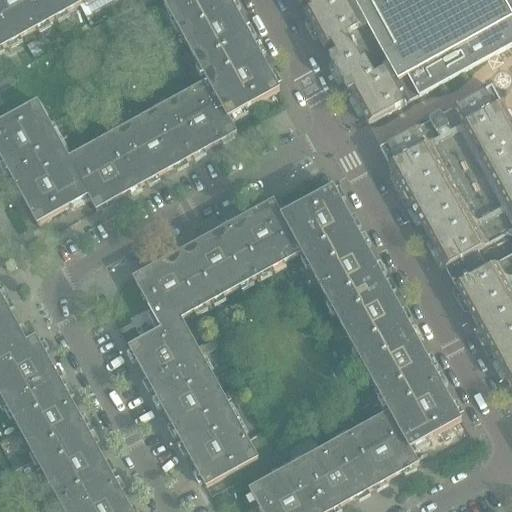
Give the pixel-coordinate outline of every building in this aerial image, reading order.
[(53,22),(40,0),(0,0),(0,40),(4,49),(53,22)] [(93,0),(40,0),(53,22),(93,0)] [(229,1),(228,0),(160,0),(177,30),(229,1)] [(338,0),(296,0),(300,6),(305,3),(310,12),(304,15),(306,18),(338,0)] [(411,103),(381,49),(354,0),(338,0),(306,18),(324,50),(329,47),(334,56),(329,59),(348,94),(350,93),(368,127),(411,103)] [(511,0),(354,0),(381,49),(411,103),(511,47),(511,0)] [(254,47),(244,29),(229,1),(177,30),(202,76),(254,47)] [(279,93),(268,73),(254,47),(202,76),(207,85),(208,84),(229,121),(279,93)] [(237,136),(229,121),(208,84),(207,85),(161,110),(190,162),(237,136)] [(511,126),(492,89),(379,151),(450,279),(511,392),(511,126)] [(63,150),(53,132),(37,104),(0,124),(0,159),(11,179),(63,150)] [(190,162),(161,110),(115,135),(143,187),(190,162)] [(115,135),(69,161),(68,161),(72,170),(88,199),(96,213),(143,187),(115,135)] [(88,199),(72,170),(68,161),(69,161),(63,150),(11,179),(37,227),(88,199)] [(359,237),(347,215),(333,190),(282,218),(296,244),(302,255),(301,256),(307,266),(359,237)] [(302,255),(296,244),(282,218),(274,203),(227,229),(256,281),(301,256),(302,255)] [(256,281),(227,229),(181,254),(209,306),(256,281)] [(384,284),(374,265),(359,237),(307,266),(332,312),(384,284)] [(209,306),(181,254),(133,280),(161,331),(162,332),(181,322),(209,306)] [(409,329),(399,311),(384,284),(332,312),(357,358),(409,329)] [(0,360),(27,346),(26,344),(16,325),(1,298),(0,298),(0,360)] [(207,370),(194,345),(181,322),(162,332),(161,331),(128,349),(155,398),(207,370)] [(435,375),(425,358),(409,329),(357,358),(383,404),(435,375)] [(62,386),(51,367),(36,339),(26,344),(27,346),(0,360),(0,409),(3,414),(7,411),(9,415),(62,386)] [(232,415),(220,392),(207,370),(155,398),(180,444),(232,415)] [(461,424),(451,406),(435,375),(383,404),(389,415),(409,453),(410,452),(461,424)] [(87,433),(78,415),(62,386),(9,415),(35,462),(87,433)] [(232,415),(180,444),(206,490),(207,489),(258,461),(232,415)] [(418,466),(410,452),(409,453),(389,415),(343,440),(371,492),(418,466)] [(113,480),(103,461),(87,433),(35,462),(61,508),(113,480)] [(335,511),(371,492),(343,440),(296,466),(322,511),(335,511)] [(322,511),(296,466),(249,492),(260,511),(322,511)] [(130,511),(128,506),(113,480),(61,508),(62,511),(130,511)]
